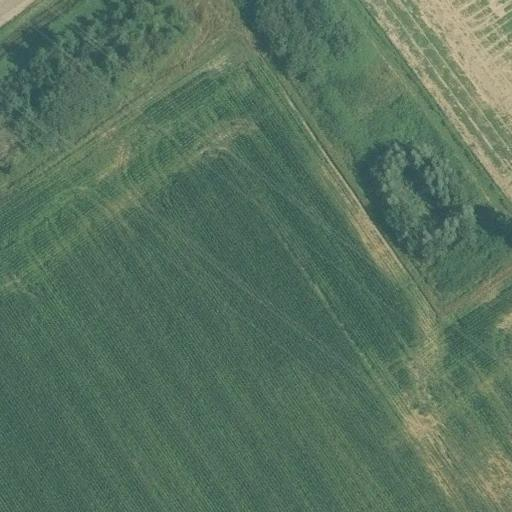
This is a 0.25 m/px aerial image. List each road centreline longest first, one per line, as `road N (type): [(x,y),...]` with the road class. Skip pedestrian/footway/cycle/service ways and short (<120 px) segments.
road 1 (track): [(339,0),(508,236)]
road 2 (track): [(0,75),(106,0)]
